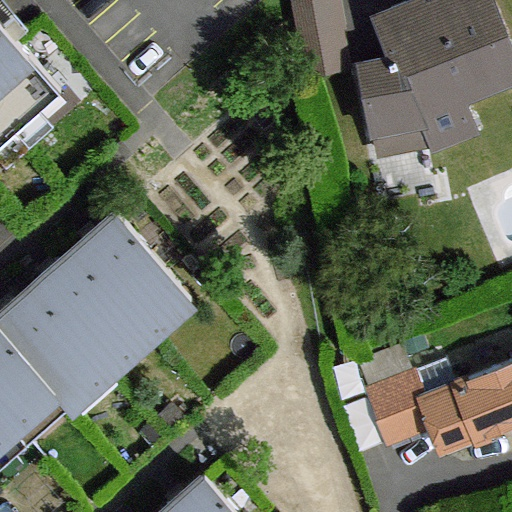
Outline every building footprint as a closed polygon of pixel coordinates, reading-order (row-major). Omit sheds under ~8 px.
[(352,65),(340,0),(293,0),(306,73),(352,65)] [(511,74),(511,49),(492,0),(449,0),(453,8),(389,34),(397,57),(364,63),(378,128),(421,119),(431,144),(477,126),(465,94),(511,74)] [(0,14),(0,106),(18,128),(64,87),(0,14)] [(0,106),(0,144),(18,128),(0,106)] [(78,248),(150,331),(194,293),(120,210),(78,248)] [(38,282),(112,366),(150,331),(78,248),(38,282)] [(0,314),(0,320),(71,402),(112,366),(38,282),(0,314)] [(0,403),(30,439),(71,402),(0,320),(0,403)] [(511,360),(458,381),(460,384),(428,397),(437,419),(446,441),(477,429),(479,433),(511,420),(511,360)] [(437,419),(428,397),(417,369),(369,388),(389,439),(437,419)] [(0,465),(30,439),(0,403),(0,465)] [(242,511),(208,473),(166,508),(169,511),(242,511)]
